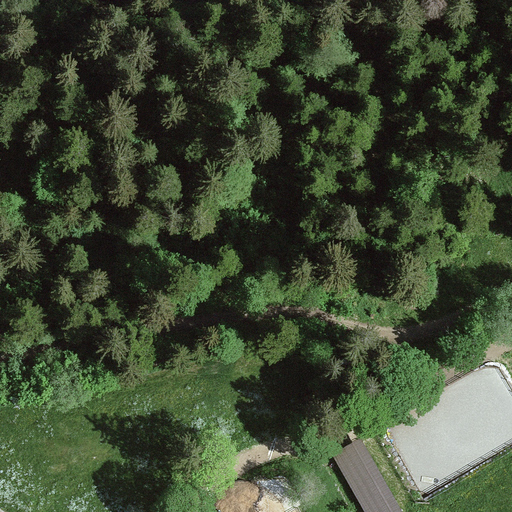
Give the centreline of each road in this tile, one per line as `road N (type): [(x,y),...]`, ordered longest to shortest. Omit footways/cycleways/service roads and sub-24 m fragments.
road 1 (track): [(176,511),(266,452),(511,336)]
road 2 (track): [(301,0),(511,38)]
